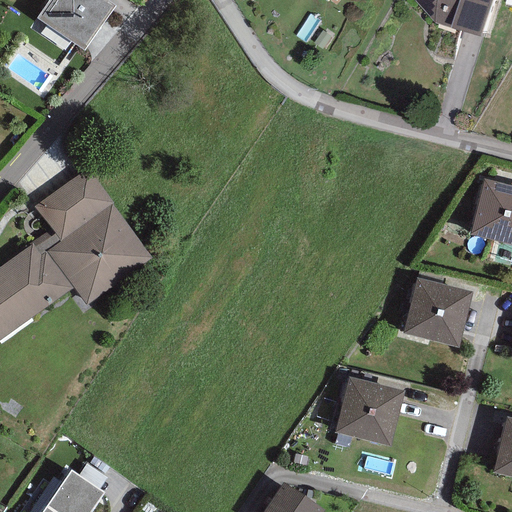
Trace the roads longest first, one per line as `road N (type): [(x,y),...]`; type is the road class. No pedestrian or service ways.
road 1 (residential): [(214,0),(249,54),(331,120),(511,165)]
road 2 (residential): [(156,0),(0,178)]
